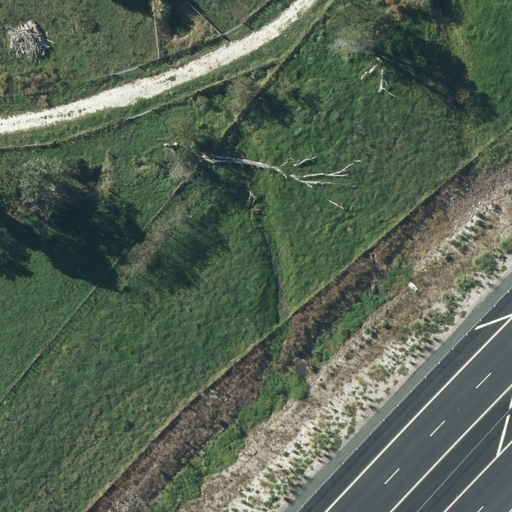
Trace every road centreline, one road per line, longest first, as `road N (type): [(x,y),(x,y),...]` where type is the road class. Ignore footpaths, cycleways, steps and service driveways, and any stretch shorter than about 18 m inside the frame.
road 1 (track): [(314,0),(296,21),(57,117),(0,124)]
road 2 (motorway): [(363,511),(511,356)]
